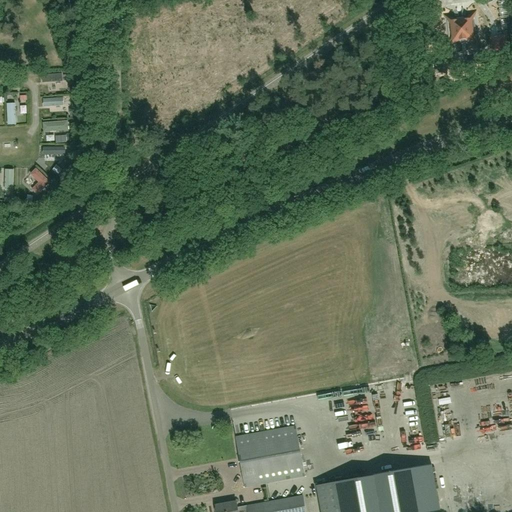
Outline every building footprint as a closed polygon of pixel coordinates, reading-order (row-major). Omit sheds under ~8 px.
[(36,0),(35,0),(29,6),(34,12),(41,6),(36,0)] [(43,18),(47,28),(54,25),(51,15),(43,18)] [(447,20),(449,47),(477,42),(473,15),(447,20)] [(491,52),(507,50),(506,34),(489,36),(491,52)] [(55,50),(65,49),(64,39),(55,39),(55,50)] [(63,83),(63,75),(42,76),(43,84),(63,83)] [(64,108),(64,100),(43,101),(44,109),(64,108)] [(15,106),(7,106),(8,127),(16,126),(15,106)] [(65,132),(64,123),(43,125),(44,134),(65,132)] [(64,158),(64,149),(43,150),(43,158),(64,158)] [(39,182),(32,189),(38,195),(51,182),(36,168),(31,174),(39,182)] [(13,171),(5,171),(5,192),(13,192),(13,171)] [(420,315),(420,324),(440,324),(440,315),(420,315)] [(416,355),(417,329),(401,329),(401,355),(416,355)] [(236,438),(245,487),(304,476),(295,427),(236,438)] [(508,434),(498,438),(500,443),(510,439),(508,434)] [(317,487),(321,511),(434,511),(440,511),(432,465),(362,477),(362,478),(317,487)] [(500,474),(464,476),(465,489),(476,488),(476,491),(480,491),(481,499),(486,498),(486,488),(500,487),(500,474)] [(247,507),(247,511),(305,511),(303,496),(247,507)] [(236,502),(216,506),(216,511),(247,511),(247,507),(247,506),(237,508),(236,502)]
